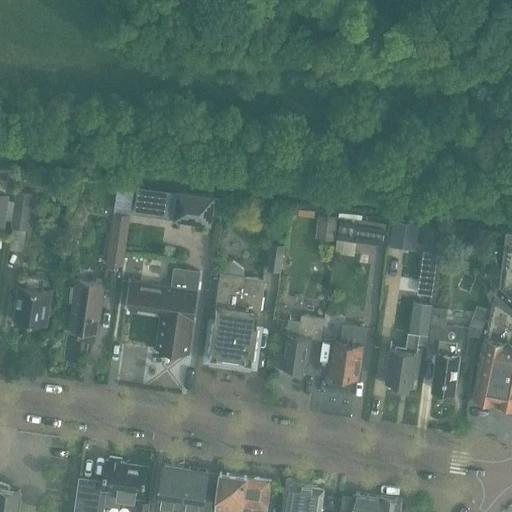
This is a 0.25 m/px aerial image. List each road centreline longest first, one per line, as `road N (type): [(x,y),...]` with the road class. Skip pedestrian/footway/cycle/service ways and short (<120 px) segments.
road 1 (track): [(0,105),(416,156),(511,177)]
road 2 (unclassified): [(0,404),(511,470)]
road 3 (track): [(449,0),(416,156)]
